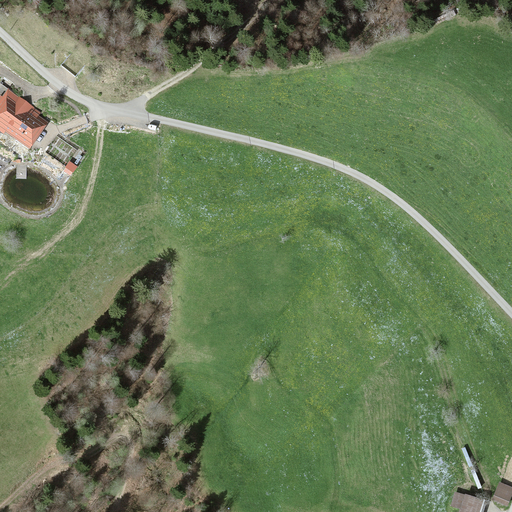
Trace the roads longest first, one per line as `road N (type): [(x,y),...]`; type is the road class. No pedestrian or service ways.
road 1 (unclassified): [(0,31),(81,99),(361,176),(412,212),(511,313)]
road 2 (track): [(112,511),(129,458),(123,438),(49,463),(0,507)]
road 3 (track): [(121,113),(193,66),(268,0)]
